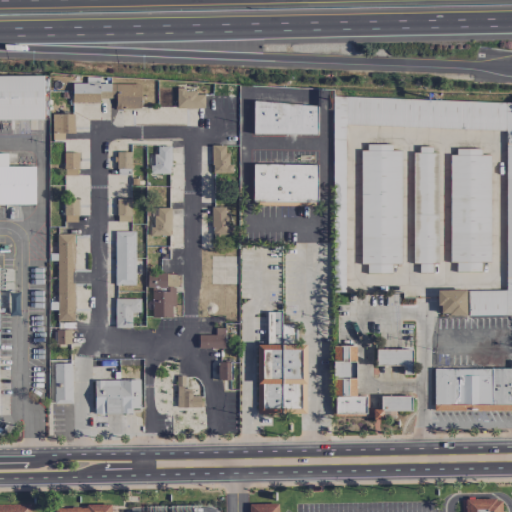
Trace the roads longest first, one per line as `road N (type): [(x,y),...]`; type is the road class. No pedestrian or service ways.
road 1 (residential): [(207,472),(203,363),(188,345),(190,133),(98,133),(98,319),(80,364),(83,454)]
road 2 (motorway): [(0,47),(511,65)]
road 3 (motorway): [(0,39),(511,30)]
road 4 (secondary): [(511,445),(83,454)]
road 5 (secondary): [(91,476),(511,467)]
road 6 (residential): [(149,473),(147,367),(154,345)]
